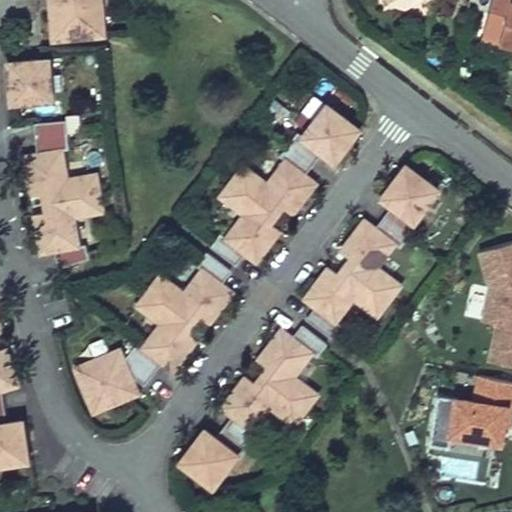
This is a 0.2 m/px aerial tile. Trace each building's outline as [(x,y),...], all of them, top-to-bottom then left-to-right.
[(98,0),(46,0),(51,41),(103,35),(98,0)] [(511,0),(482,0),(473,31),(511,43),(511,0)] [(44,61),(2,66),(6,103),(48,98),(44,61)] [(356,130),(324,105),(300,137),(293,132),(275,154),(282,159),(264,183),(245,168),(223,197),(242,211),(222,237),(216,233),(208,244),(237,266),(244,257),(254,265),(281,229),(271,222),(283,207),(292,214),(317,182),(308,175),(322,156),(331,163),(356,130)] [(40,218),(32,219),(39,257),(58,253),(61,268),(95,261),(92,243),(80,245),(74,218),(104,212),(96,172),(65,178),(60,153),(71,151),(65,120),(33,126),(39,156),(16,161),(23,195),(35,193),(40,218)] [(311,307),(305,315),(334,338),(342,327),(337,324),(358,297),(377,311),(400,281),(381,267),(398,244),(403,248),(420,226),(416,222),(439,192),(406,167),(381,200),(388,206),(373,226),(366,220),(342,251),(348,256),(336,272),(329,267),(304,301),(311,307)] [(511,241),(480,249),(489,287),(482,320),(496,323),(491,346),(511,350),(511,241)] [(121,349),(76,366),(93,412),(138,395),(134,382),(144,387),(163,365),(175,375),(196,344),(185,337),(199,318),(209,325),(233,292),(224,287),(234,273),(203,253),(195,264),(199,267),(180,292),(159,278),(137,308),(157,325),(142,344),(138,342),(125,357),(121,349)] [(327,347),(297,324),(289,335),(283,330),(257,363),(261,367),(248,383),(244,380),(221,409),(230,416),(215,436),(206,429),(180,462),(213,488),(238,456),(243,459),(261,436),(255,432),(271,412),(291,428),(317,395),(296,378),(314,355),(318,358),(327,347)] [(511,365),(511,350),(491,346),(488,361),(511,365)] [(0,466),(27,461),(21,421),(9,423),(4,392),(17,389),(7,352),(0,352),(0,466)] [(498,441),(504,412),(510,413),(511,404),(511,381),(480,375),(475,398),(438,390),(427,439),(447,443),(449,430),(498,441)]
